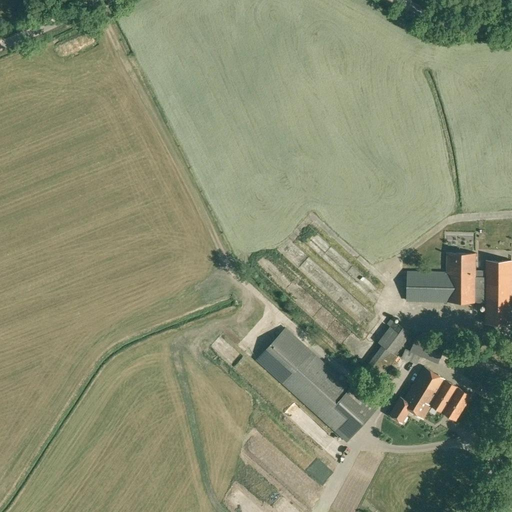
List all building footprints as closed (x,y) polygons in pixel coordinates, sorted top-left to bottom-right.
[(511,324),(511,260),(486,260),(485,270),(475,270),(475,253),(446,252),(446,272),(407,271),(406,300),(485,302),(485,323),(511,324)] [(379,380),(397,356),(395,354),(410,333),(390,318),(386,324),(390,327),(378,342),(382,345),(364,369),(379,380)] [(285,328),(257,360),(283,383),(336,431),(343,438),(346,441),(352,434),(376,407),(352,385),(351,387),(312,352),(285,328)] [(445,345),(417,333),(410,351),(405,348),(402,356),(410,360),(413,352),(438,363),(445,345)] [(455,421),(471,395),(424,366),(404,398),(400,396),(389,414),(402,423),(410,410),(422,417),(430,405),(442,412),(455,421)]
